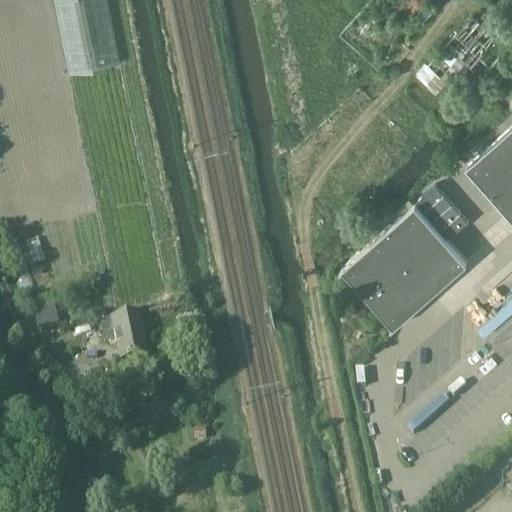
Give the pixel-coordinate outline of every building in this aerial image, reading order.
[(375,0),(346,34),(376,61),(429,2),(427,0),(375,0)] [(482,76),(508,47),(474,14),(436,55),(435,54),(416,75),(438,95),(448,84),(443,79),(451,69),(450,67),(459,56),(482,76)] [(511,99),(511,100),(511,102),(511,124),(463,167),(510,222),(511,220),(511,99)] [(341,266),(393,325),(467,261),(415,201),(341,266)] [(25,244),(33,266),(44,262),(36,240),(25,244)] [(30,300),(37,330),(58,325),(51,295),(30,300)] [(113,343),(118,365),(146,359),(138,318),(109,323),(110,323),(100,325),(103,344),(113,343)] [(511,350),(511,320),(489,341),(504,358),(511,350)] [(55,337),(58,356),(70,353),(67,335),(55,337)]
